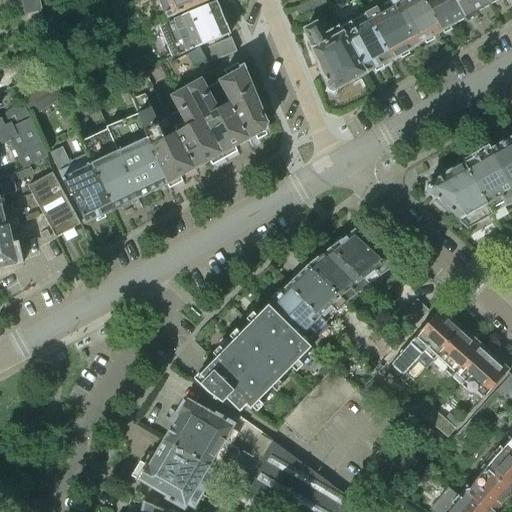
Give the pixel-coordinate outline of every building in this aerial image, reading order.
[(22,0),(27,16),(43,12),(40,0),(22,0)] [(110,0),(93,0),(100,16),(115,10),(110,0)] [(214,0),(157,0),(164,13),(153,17),(155,24),(167,20),(214,0)] [(312,0),(295,8),(300,19),(327,5),(323,0),(312,0)] [(391,0),(390,1),(416,46),(441,32),(422,0),(391,0)] [(422,0),(441,32),(464,19),(452,0),(422,0)] [(452,0),(464,19),(489,5),(485,0),(452,0)] [(365,15),(390,61),(390,60),(391,61),(416,47),(416,46),(390,1),(365,15)] [(172,58),(178,55),(179,56),(195,49),(229,35),(215,4),(181,18),(159,26),(172,58)] [(338,27),(364,75),(365,75),(365,74),(390,61),(365,15),(351,22),(340,28),(339,26),(338,27)] [(112,25),(102,29),(108,44),(118,39),(112,25)] [(292,30),(295,37),(306,33),(314,51),(313,51),(319,65),(324,79),(325,79),(329,89),(336,91),(349,83),(349,84),(364,75),(338,27),(322,36),(316,25),(305,31),(303,25),(292,30)] [(201,51),(208,63),(237,52),(231,39),(201,51)] [(222,154),(249,139),(219,82),(207,89),(202,80),(214,74),(208,63),(201,51),(196,53),(195,49),(179,56),(178,55),(172,58),(166,60),(184,90),(185,89),(222,154)] [(219,82),(249,139),(264,131),(266,125),(243,69),(219,82)] [(186,128),(175,134),(195,169),(222,154),(185,89),(184,90),(170,98),(186,128)] [(33,96),(25,101),(34,115),(42,110),(33,96)] [(0,145),(10,142),(23,169),(48,157),(22,102),(0,118),(0,145)] [(167,184),(195,169),(175,134),(165,140),(152,110),(138,116),(167,184)] [(139,197),(167,184),(138,116),(108,128),(120,154),(139,197)] [(112,210),(139,197),(120,154),(108,128),(109,130),(82,142),(87,155),(112,210)] [(511,139),(490,151),(511,190),(511,139)] [(69,163),(63,148),(50,154),(62,179),(70,196),(73,195),(85,221),(83,222),(84,224),(112,210),(87,155),(69,163)] [(492,216),(511,204),(511,190),(490,151),(464,166),(492,216)] [(469,229),(492,216),(464,166),(430,185),(427,185),(426,192),(429,193),(459,219),(458,220),(469,229)] [(56,238),(75,228),(75,227),(80,224),(53,173),(38,181),(28,186),(56,238)] [(0,229),(10,227),(15,226),(11,206),(2,208),(0,198),(0,197),(16,192),(14,182),(0,185),(0,229)] [(10,227),(0,229),(0,269),(21,265),(17,245),(14,246),(10,227)] [(333,249),(364,279),(374,272),(380,278),(392,267),(387,262),(355,233),(349,237),(333,249)] [(309,267),(346,303),(369,286),(364,279),(333,249),(311,265),(309,267)] [(289,286),(327,322),(346,303),(309,267),(305,271),(289,286)] [(269,307),(306,343),(327,322),(289,286),(285,290),(269,307)] [(413,328),(428,311),(417,300),(401,317),(413,328)] [(306,343),(269,307),(268,308),(268,307),(229,346),(199,377),(204,382),(200,387),(207,394),(212,398),(222,405),(226,401),(239,414),(246,407),(250,411),(311,349),(306,344),(306,343)] [(429,366),(435,359),(460,331),(439,312),(421,332),(420,331),(413,339),(390,366),(386,371),(398,382),(403,377),(420,358),(429,366)] [(478,347),(460,331),(435,359),(447,369),(444,372),(451,377),(478,347)] [(393,350),(392,349),(380,338),(375,345),(387,356),(393,350)] [(470,390),(482,400),(491,390),(492,391),(508,373),(505,370),(505,368),(499,363),(496,363),(478,347),(451,377),(468,393),(470,390)] [(327,363),(319,371),(324,376),(332,367),(327,363)] [(330,419),(356,393),(356,392),(333,369),(296,408),(282,422),(305,445),(330,419)] [(372,400),(390,381),(380,372),(363,390),(372,400)] [(511,376),(508,373),(492,391),(494,393),(507,405),(511,399),(511,376)] [(476,413),(469,421),(475,426),(483,418),(486,421),(503,401),(494,393),(476,413)] [(254,458),(231,446),(238,433),(231,429),(233,425),(216,415),(215,417),(185,400),(176,415),(179,416),(165,440),(209,467),(208,468),(216,473),(233,481),(247,490),(284,511),(357,511),(359,506),(351,500),(271,441),(259,461),(254,458)] [(400,404),(386,420),(405,437),(419,421),(400,404)] [(425,419),(430,423),(438,414),(433,410),(425,419)] [(444,419),(438,414),(430,423),(435,428),(444,419)] [(441,433),(450,424),(444,419),(435,428),(441,433)] [(459,444),(475,426),(469,421),(453,438),(459,444)] [(456,429),(450,424),(441,433),(447,439),(456,429)] [(390,443),(398,449),(405,439),(397,432),(390,443)] [(511,433),(503,443),(491,455),(495,458),(485,470),(511,493),(511,433)] [(183,510),(208,468),(209,467),(165,440),(149,467),(146,466),(137,480),(167,498),(166,500),(183,510)] [(398,450),(398,449),(390,443),(382,455),(390,460),(398,450)] [(390,460),(382,455),(374,466),(383,472),(387,466),(390,460)] [(400,459),(394,468),(405,475),(411,466),(400,459)] [(375,483),(383,472),(374,466),(369,473),(367,477),(375,483)] [(393,494),(405,475),(394,468),(386,480),(397,486),(392,493),(393,494)] [(457,497),(474,511),(497,511),(503,505),(506,505),(511,497),(511,493),(485,470),(475,482),(472,479),(457,497)] [(359,489),(367,495),(375,483),(367,477),(359,489)] [(397,486),(386,480),(382,487),(392,493),(397,486)] [(359,506),(367,495),(359,489),(351,500),(359,506)] [(373,505),(384,511),(391,496),(380,489),(373,505)] [(474,511),(457,497),(454,501),(451,504),(454,507),(450,511),(474,511)] [(162,511),(143,503),(140,511),(162,511)]
